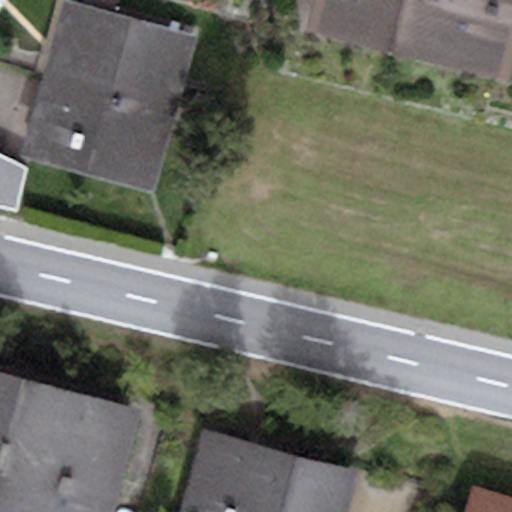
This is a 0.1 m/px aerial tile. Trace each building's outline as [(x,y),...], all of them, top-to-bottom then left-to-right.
[(81,0),(81,3),(69,0),(63,0),(19,162),(151,198),(195,36),(115,14),(118,0),(81,0)] [(511,59),(511,0),(315,0),(307,32),(506,82),(511,59)] [(27,169),(0,155),(0,207),(16,211),(27,169)] [(112,511),(140,413),(0,373),(0,511),(112,511)] [(344,511),(356,470),(203,428),(179,511),(344,511)] [(358,462),(356,470),(344,511),(421,511),(430,482),(358,462)] [(511,511),(511,497),(475,487),(467,511),(511,511)]
